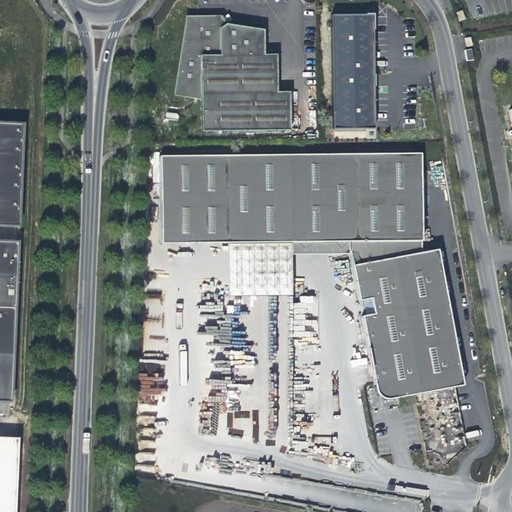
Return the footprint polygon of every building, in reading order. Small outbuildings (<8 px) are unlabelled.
[(201,132),(289,130),(288,92),(276,92),(275,55),(262,55),(261,30),(234,4),(215,19),(186,19),(175,94),(200,98),(201,132)] [(372,14),(331,15),(332,129),(373,129),(372,14)] [(22,127),(0,126),(0,228),(21,229),(22,127)] [(290,242),(347,242),(358,301),(370,298),(373,313),(360,315),(373,383),(376,388),(379,391),(384,394),(390,395),(461,381),(436,250),(419,254),(418,241),(418,154),(158,157),(159,244),(224,243),(290,242)] [(290,242),(224,243),(225,294),(291,293),(290,242)] [(0,243),(0,311),(16,312),(18,244),(0,243)] [(16,312),(0,311),(0,405),(13,406),(16,312)] [(0,511),(17,511),(21,445),(0,443),(0,511)]
